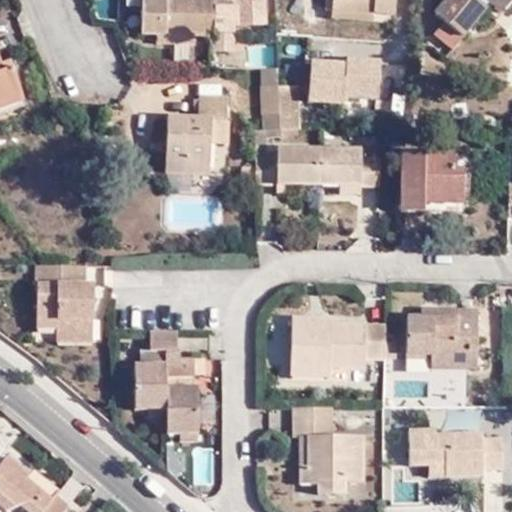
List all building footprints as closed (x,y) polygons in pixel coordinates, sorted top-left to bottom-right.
[(223,0),(223,8),(213,8),(213,0),(162,0),(163,0),(163,4),(139,4),(140,38),(155,38),(195,39),(213,38),(213,52),(235,52),(234,27),(266,27),(265,0),(223,0)] [(374,14),(395,16),(396,0),(326,0),(326,9),(333,9),(374,14)] [(448,0),(450,1),(445,8),(435,19),(444,28),(436,38),(455,54),(486,15),(484,13),(494,0),(448,0)] [(436,0),(436,1),(445,8),(450,1),(448,0),(436,0)] [(511,4),(511,0),(494,0),(484,13),(486,15),(497,23),(511,4)] [(373,22),(374,14),(333,9),(332,18),(373,22)] [(302,28),(289,29),(289,71),(302,71),(302,28)] [(249,44),(250,66),(278,65),(276,43),(249,44)] [(311,55),(309,104),(345,106),(345,97),(380,99),(382,58),(311,55)] [(0,109),(22,102),(14,77),(4,80),(0,68),(0,109)] [(263,68),(263,129),(267,129),(281,129),(280,85),(280,68),(263,68)] [(298,85),(280,85),(281,129),(300,130),(298,85)] [(172,121),(172,176),(216,175),(216,145),(216,123),(232,123),(231,99),(202,99),(203,121),(172,121)] [(0,119),(25,111),(22,102),(0,109),(0,119)] [(232,144),(232,123),(216,123),(216,145),(232,144)] [(267,138),(267,129),(263,129),(256,130),(256,159),(266,159),(267,138)] [(281,138),(281,129),(267,129),(267,138),(281,138)] [(266,159),(256,159),(256,176),(256,185),(277,185),(296,185),(340,186),(359,186),(379,186),(380,158),(360,158),(360,150),(278,149),(278,159),(273,159),(266,159)] [(454,181),(454,156),(401,155),(399,214),(423,214),(423,205),(468,206),(468,181),(454,181)] [(469,156),(454,156),(454,181),(468,181),(469,156)] [(296,194),(296,185),(277,185),(277,193),(296,194)] [(359,194),(359,186),(340,186),(339,194),(359,194)] [(83,266),(42,266),(34,266),(34,329),(53,329),(53,337),(75,337),(75,321),(91,320),(91,298),(75,299),(74,289),(83,288),(83,266)] [(91,288),(83,288),(74,289),(75,299),(91,298),(91,288)] [(420,309),(420,318),(425,318),(436,318),(436,310),(420,309)] [(431,366),(469,368),(469,349),(477,350),(478,312),(436,310),(436,318),(425,318),(425,323),(411,323),(411,333),(406,333),(406,354),(431,355),(431,358),(431,366)] [(384,359),(385,326),(328,323),(329,328),(313,327),(313,318),(290,317),(288,365),(327,366),(363,367),(364,358),(384,359)] [(406,317),(406,333),(411,333),(411,323),(425,323),(425,318),(420,318),(406,317)] [(329,318),(313,318),(313,327),(329,328),(328,323),(329,318)] [(75,337),(75,342),(91,342),(91,320),(75,321),(75,337)] [(176,330),(148,331),(148,349),(148,350),(164,350),(176,350),(176,330)] [(163,358),(164,358),(164,350),(148,350),(148,349),(139,349),(139,365),(164,364),(163,358)] [(477,368),(477,350),(469,349),(469,368),(477,368)] [(176,358),(164,358),(163,358),(164,364),(139,365),(133,365),(133,409),(147,408),(164,408),(164,417),(164,434),(178,434),(195,434),(195,388),(164,388),(164,375),(192,375),(192,357),(176,358)] [(327,375),(327,366),(288,365),(287,374),(327,375)] [(329,406),(290,406),(290,435),(297,435),(304,434),(305,465),(297,466),(297,483),(315,483),(315,493),(342,493),(342,480),(359,480),(360,436),(330,434),(329,406)] [(147,417),(164,417),(164,408),(147,408),(147,417)] [(441,464),(442,476),(480,475),(480,470),(501,469),(499,439),(480,439),(480,435),(433,435),(433,429),(408,430),(408,465),(426,464),(441,464)] [(215,486),(219,445),(195,444),(192,485),(215,486)] [(58,497),(55,501),(29,480),(31,477),(10,459),(0,470),(0,481),(0,508),(4,511),(13,511),(23,508),(28,511),(67,511),(70,508),(58,497)] [(426,477),(442,476),(441,464),(426,464),(426,477)] [(35,472),(31,477),(29,480),(55,501),(58,497),(61,493),(35,472)]
